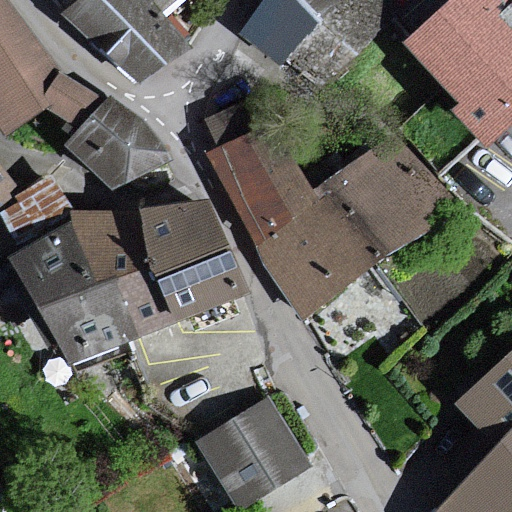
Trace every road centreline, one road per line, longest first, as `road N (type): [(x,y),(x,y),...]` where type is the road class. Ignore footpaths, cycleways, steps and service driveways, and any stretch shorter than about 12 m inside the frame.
road 1 (residential): [(170,125),(190,143),(280,340),(385,511)]
road 2 (residential): [(30,0),(74,50),(170,125)]
road 3 (residential): [(240,0),(170,125)]
